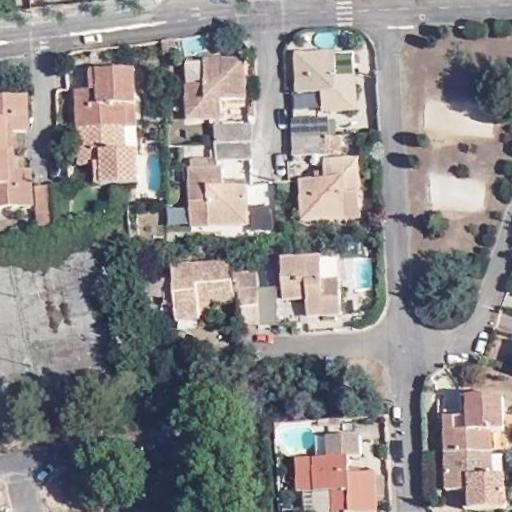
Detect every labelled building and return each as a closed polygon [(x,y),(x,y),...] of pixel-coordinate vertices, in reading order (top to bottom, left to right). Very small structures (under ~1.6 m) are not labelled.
[(175,40),(162,41),(163,54),(176,53),(175,40)] [(335,52),(295,53),(297,94),(322,93),(323,113),(358,112),(356,77),(336,77),(335,52)] [(204,86),(186,86),(187,121),(222,120),(222,101),(246,100),(245,59),(204,61),(204,62),(204,86)] [(185,62),(186,86),(204,86),(204,62),(185,62)] [(76,91),(77,127),(127,126),(126,106),(137,105),(136,70),(97,71),(98,89),(83,90),(76,91)] [(83,72),(83,90),(98,89),(97,71),(83,72)] [(0,152),(5,153),(4,129),(11,129),(11,133),(26,132),(26,129),(24,96),(0,97),(0,152)] [(126,106),(127,126),(138,125),(137,105),(126,106)] [(292,119),(293,137),(329,136),(328,118),(292,119)] [(138,125),(127,126),(128,151),(137,151),(139,151),(138,125)] [(215,126),(216,145),(251,143),(250,125),(215,126)] [(127,126),(77,127),(79,166),(90,165),(101,165),(102,185),(138,184),(137,151),(128,151),(127,126)] [(329,136),(293,137),(294,156),(330,154),(329,136)] [(251,143),(216,145),(216,161),(252,159),(251,143)] [(5,153),(0,152),(0,208),(30,207),(28,170),(13,171),(13,175),(6,175),(5,153)] [(299,182),(301,222),(361,219),(359,160),(324,161),(325,180),(299,182)] [(101,165),(90,165),(91,185),(102,185),(101,165)] [(249,226),(247,185),(223,186),(222,168),(188,170),(190,228),(249,226)] [(52,204),(51,186),(34,187),(36,223),(52,223),(52,204)] [(65,186),(51,186),(52,204),(66,203),(65,186)] [(52,204),(52,223),(67,222),(66,203),(52,204)] [(322,259),(281,260),(282,302),(307,301),(307,317),(341,316),(340,282),(323,283),(322,259)] [(322,259),(323,283),(340,282),(339,259),(322,259)] [(206,297),(206,306),(235,304),(231,264),(172,268),(173,280),(175,306),(175,313),(199,311),(198,297),(206,297)] [(175,306),(173,280),(161,281),(163,307),(175,306)] [(259,291),(260,326),(278,325),(277,290),(259,291)] [(240,327),(260,326),(259,291),(238,291),(240,327)] [(208,319),(206,306),(206,297),(198,297),(199,311),(200,320),(208,319)] [(176,321),(200,320),(199,311),(175,313),(176,321)] [(445,455),(492,454),(492,432),(505,431),(505,411),(504,397),(467,398),(468,417),(444,417),(444,455),(445,455)] [(330,428),(330,421),(329,421),(314,422),(315,429),(330,428)] [(343,432),(344,438),(362,437),(363,450),(381,449),(380,429),(347,431),(343,432)] [(362,437),(344,438),(344,450),(363,450),(362,437)] [(376,511),(376,495),(390,494),(389,477),(375,477),(375,474),(349,475),(348,458),(363,458),(363,450),(344,450),(344,438),(327,438),(329,459),(297,460),(298,492),(315,492),(315,511),(376,511)] [(0,469),(21,459),(18,452),(4,447),(0,448),(0,469)] [(493,475),(492,454),(445,455),(446,491),(469,491),(469,510),(506,509),(505,475),(493,475)] [(24,467),(21,459),(0,469),(0,486),(6,489),(20,482),(24,467)]
